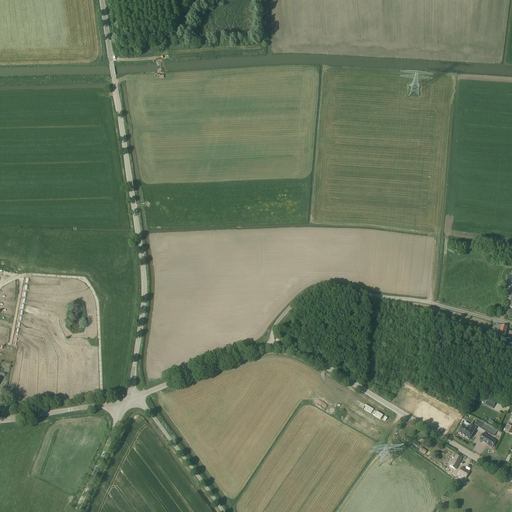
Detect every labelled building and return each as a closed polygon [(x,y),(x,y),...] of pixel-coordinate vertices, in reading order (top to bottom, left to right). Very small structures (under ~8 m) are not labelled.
[(507,328),(496,325),(493,336),(504,339),(507,328)] [(496,401),(487,397),(483,405),(492,409),(496,401)] [(355,411),(360,403),(355,400),(351,408),(355,411)] [(458,432),(458,433),(462,436),(463,435),(469,439),(473,432),(475,429),(470,425),(468,429),(462,425),(461,428),(460,427),(458,431),(458,432)] [(496,442),(483,434),(479,440),(492,448),(496,442)] [(462,457),(454,453),(452,457),(454,458),(450,466),(455,470),(458,464),(459,465),(462,457)] [(469,472),(461,468),(458,474),(466,478),(469,472)]
